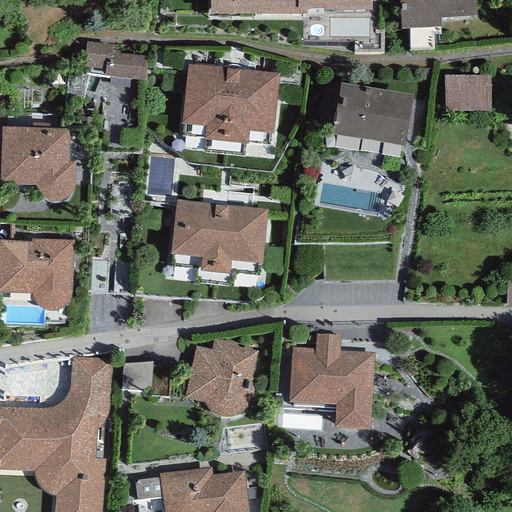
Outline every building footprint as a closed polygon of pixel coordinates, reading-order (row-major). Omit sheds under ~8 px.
[(210,0),(210,19),(307,20),(307,17),(373,17),(372,0),(210,0)] [(473,0),(398,0),(401,34),(440,32),(439,22),(475,20),(473,0)] [(114,48),(87,45),(84,70),(87,71),(86,78),(144,84),(147,60),(120,57),(120,54),(113,53),(114,48)] [(279,77),(188,68),(182,128),(207,130),(206,144),(247,148),(248,135),(273,138),(279,77)] [(489,78),(444,79),(445,116),(490,115),(489,78)] [(414,101),(342,88),(332,140),(405,153),(414,101)] [(70,134),(1,132),(1,178),(11,187),(16,189),(24,190),(33,190),(37,191),(37,194),(39,198),(41,202),(46,205),(51,206),(55,207),(61,206),(65,204),(70,199),(74,195),(75,190),(75,185),(75,166),(69,167),(70,134)] [(267,213),(177,203),(171,259),(203,262),(202,276),(229,279),(231,265),(261,269),(267,213)] [(31,245),(0,244),(0,297),(33,299),(33,301),(33,305),(35,308),(36,311),(40,313),(44,316),(49,317),(52,318),(58,317),(63,314),(66,311),(69,307),(71,303),(72,297),(74,244),(32,242),(31,245)] [(316,352),(292,350),(288,407),(337,411),(335,433),(368,435),(373,356),(339,353),(340,339),(317,338),(316,352)] [(233,345),(214,342),(211,353),(196,350),(185,401),(197,402),(202,404),(205,407),(208,410),(212,414),(216,418),(221,420),(226,422),(233,421),(238,419),(243,416),(248,411),(250,407),(252,401),(254,391),(255,382),(253,381),(257,354),(239,350),(233,345)] [(78,359),(73,360),(71,380),(70,384),(70,389),(69,394),(67,398),(65,401),(62,405),(57,408),(54,410),(50,411),(43,411),(34,411),(0,409),(0,472),(34,475),(34,478),(36,482),(38,486),(41,490),(44,493),(48,496),(53,498),(56,499),(55,511),(102,511),(106,463),(96,463),(98,431),(101,428),(105,423),(108,417),(109,412),(113,361),(78,359)] [(126,367),(128,396),(174,394),(172,365),(126,367)] [(212,471),(159,477),(160,480),(162,500),(163,507),(163,511),(248,511),(244,475),(212,477),(212,471)] [(137,503),(162,500),(160,480),(134,483),(137,503)]
